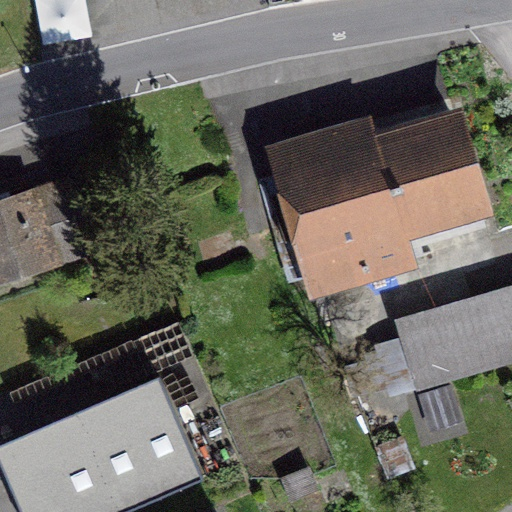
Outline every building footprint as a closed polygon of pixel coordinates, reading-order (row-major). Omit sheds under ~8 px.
[(39,0),(45,38),(91,31),(86,0),(39,0)] [(458,121),(282,172),(314,286),(411,258),(408,243),(484,219),(458,121)] [(103,173),(0,206),(0,274),(124,234),(103,173)] [(511,291),(400,324),(419,387),(511,359),(511,291)] [(157,378),(0,443),(0,451),(25,511),(111,511),(199,474),(157,378)]
